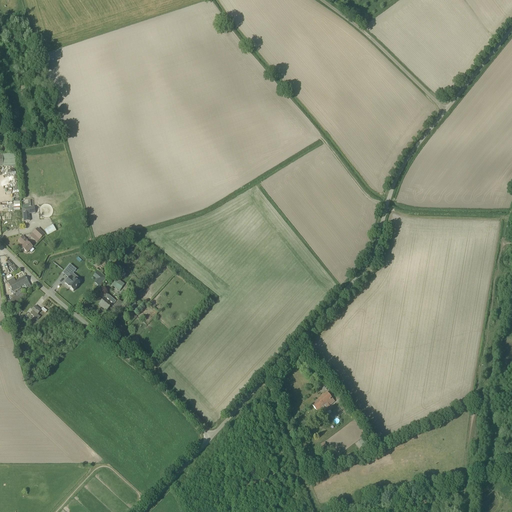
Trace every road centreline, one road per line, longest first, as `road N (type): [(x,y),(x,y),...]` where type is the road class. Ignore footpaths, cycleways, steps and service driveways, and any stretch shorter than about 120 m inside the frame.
road 1 (unclassified): [(211,436),(367,262),(404,158),(511,24)]
road 2 (unclassified): [(0,247),(211,436)]
road 3 (track): [(445,110),(321,0)]
